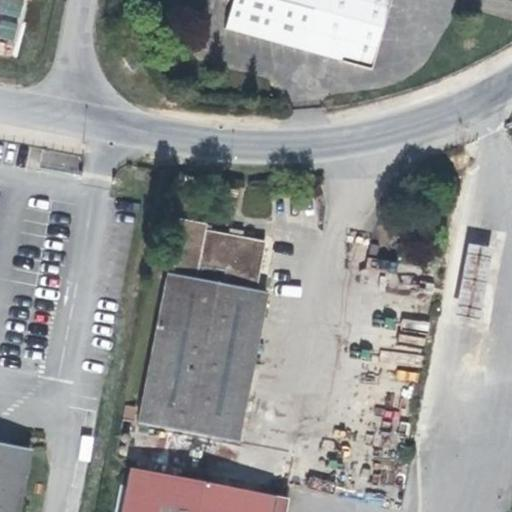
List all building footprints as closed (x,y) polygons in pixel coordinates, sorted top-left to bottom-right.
[(387,0),(230,0),(222,28),(368,68),(387,0)] [(209,218),(179,212),(139,423),(237,442),(266,293),(257,291),(264,242),(207,231),(209,218)] [(457,304),(478,308),(490,247),(469,243),(457,304)] [(0,442),(0,511),(18,511),(31,448),(0,442)] [(291,511),(294,500),(133,466),(123,511),(291,511)]
